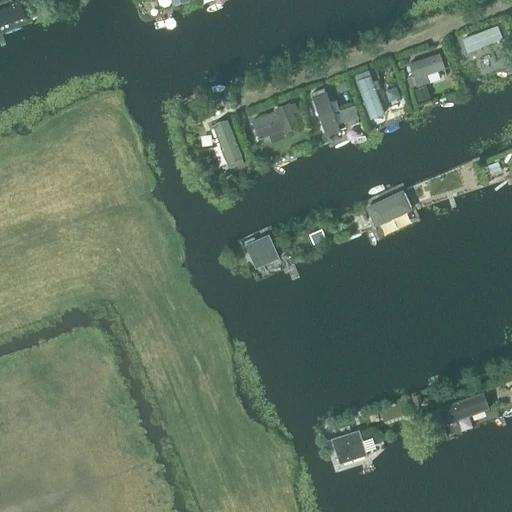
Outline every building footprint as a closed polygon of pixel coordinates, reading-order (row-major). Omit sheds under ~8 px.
[(20,0),(15,0),(8,3),(9,7),(0,10),(0,27),(26,19),(20,0)] [(440,55),(408,65),(416,89),(429,85),(426,76),(442,71),(441,67),(444,66),(440,55)] [(251,121),(259,140),(282,131),(284,135),(300,128),(291,103),(276,109),(276,111),(251,121)] [(391,222),(412,213),(403,193),(399,195),(396,190),(385,195),(387,200),(371,207),(375,215),(386,210),(391,222)] [(269,234),(245,246),(256,271),(280,259),(269,234)] [(484,392),(439,409),(445,426),(490,409),(484,392)] [(343,472),(342,470),(341,464),(367,456),(359,431),(327,441),(338,474),(343,472)]
